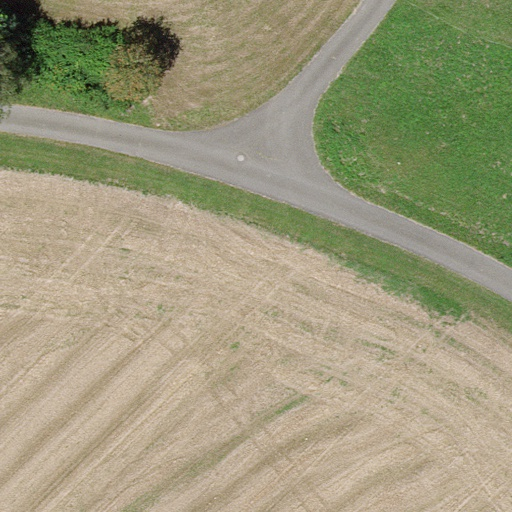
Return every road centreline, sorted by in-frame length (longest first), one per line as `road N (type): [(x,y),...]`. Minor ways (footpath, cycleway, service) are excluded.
road 1 (track): [(511,286),(237,164),(0,123)]
road 2 (track): [(237,164),(364,0)]
